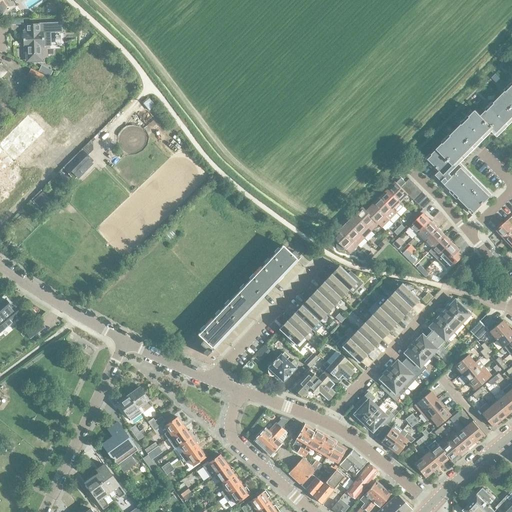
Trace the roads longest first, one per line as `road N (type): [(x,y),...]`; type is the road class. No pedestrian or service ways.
road 1 (residential): [(44,511),(124,343)]
road 2 (residential): [(324,420),(448,288)]
road 3 (residential): [(211,378),(322,257)]
road 4 (residential): [(310,511),(233,440),(240,391)]
road 5 (residential): [(124,343),(0,264)]
road 6 (residential): [(431,503),(324,420)]
